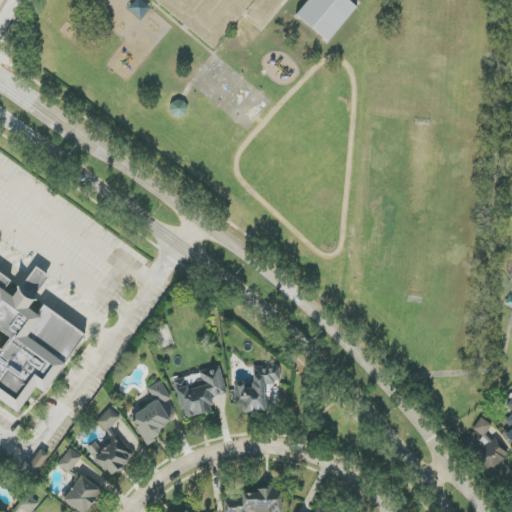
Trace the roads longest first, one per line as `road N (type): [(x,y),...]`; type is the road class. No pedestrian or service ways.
road 1 (secondary): [(0,117),(227,282),(324,364),(384,423),(443,511)]
road 2 (secondary): [(488,511),(348,333),(207,219),(61,120)]
road 3 (residential): [(130,511),(161,478),(204,452),(317,472),(374,511)]
